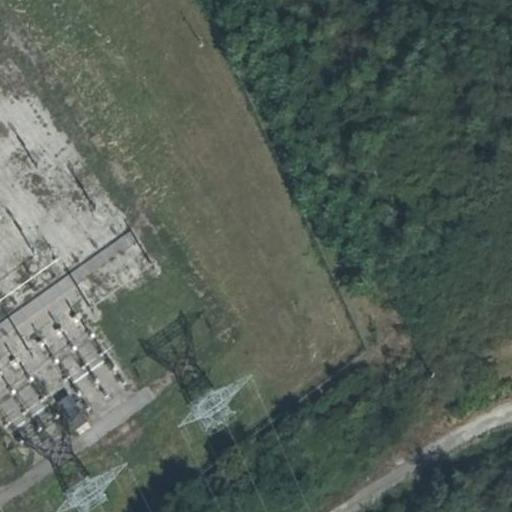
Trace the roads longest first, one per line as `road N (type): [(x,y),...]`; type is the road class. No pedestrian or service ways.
road 1 (track): [(231,0),(404,346)]
road 2 (unclassified): [(511,410),(338,511)]
